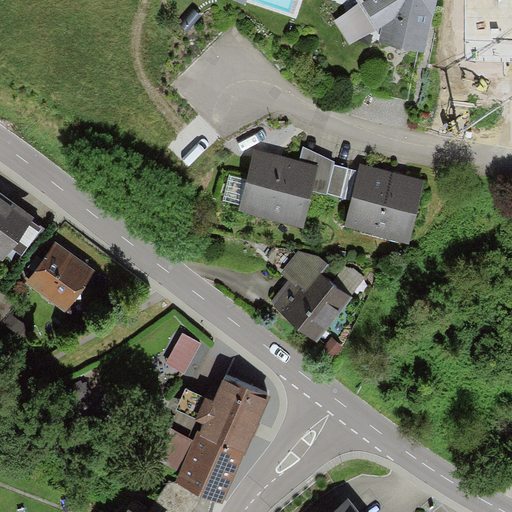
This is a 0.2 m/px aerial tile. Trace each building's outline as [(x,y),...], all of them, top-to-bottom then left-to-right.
[(298,0),(245,0),(294,15),(298,0)] [(429,0),(366,0),(377,15),(370,34),(418,46),(429,0)] [(511,0),(465,0),(466,61),(511,60),(511,0)] [(300,159),(251,146),(234,208),(303,224),(311,189),(326,193),(333,163),(335,160),(303,144),(300,159)] [(333,163),(326,193),(349,199),(343,225),(405,241),(421,178),(357,162),(355,169),(333,163)] [(33,211),(0,188),(0,251),(2,253),(12,240),(23,248),(39,225),(28,217),(33,211)] [(94,270),(55,238),(24,276),(63,308),(94,270)] [(320,253),(296,252),(281,274),(290,280),(271,304),(318,339),(365,276),(345,263),(334,277),(323,268),(331,260),(320,253)] [(344,344),(329,333),(318,347),(332,358),(344,344)] [(170,369),(190,377),(205,344),(185,335),(170,369)] [(213,394),(205,390),(194,412),(204,417),(199,428),(243,448),(270,389),(224,368),(213,394)] [(194,438),(169,427),(155,460),(179,471),(194,438)] [(194,438),(179,471),(174,483),(219,502),(243,448),(199,428),(194,438)] [(143,511),(127,500),(118,511),(162,511),(148,503),(143,511)]
